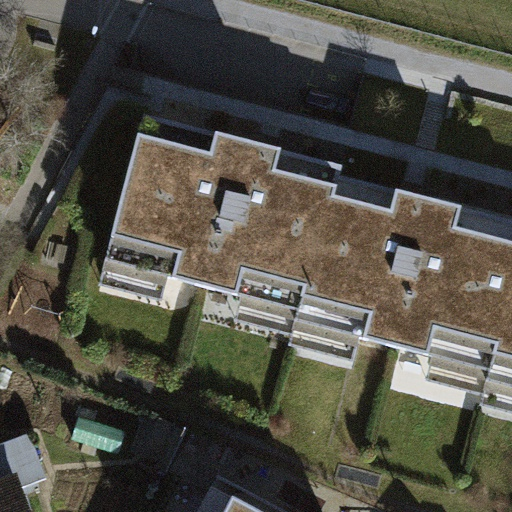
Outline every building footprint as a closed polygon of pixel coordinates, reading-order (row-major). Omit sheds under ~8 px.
[(343,168),(144,117),(108,253),(163,267),(161,278),(250,300),(253,290),(300,303),(305,304),(337,177),(341,177),(343,168)] [(511,222),(341,177),(337,177),(305,304),(300,303),(299,314),(354,327),(352,336),(441,360),(444,350),(492,362),(497,364),(511,301),(511,222)] [(511,301),(497,364),(492,362),(490,373),(511,379),(511,301)] [(20,511),(7,477),(0,479),(0,511),(20,511)] [(263,511),(215,485),(200,511),(263,511)]
